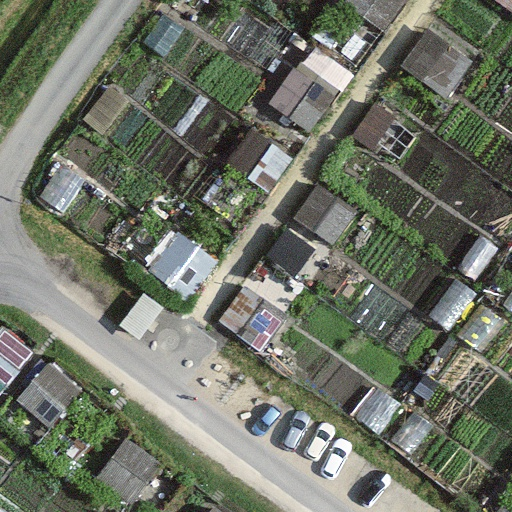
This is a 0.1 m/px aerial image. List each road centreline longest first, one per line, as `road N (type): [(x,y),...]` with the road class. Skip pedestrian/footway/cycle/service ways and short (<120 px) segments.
road 1 (track): [(157,379),(429,0)]
road 2 (unclassified): [(0,258),(332,511)]
road 3 (unclassified): [(0,178),(119,0)]
